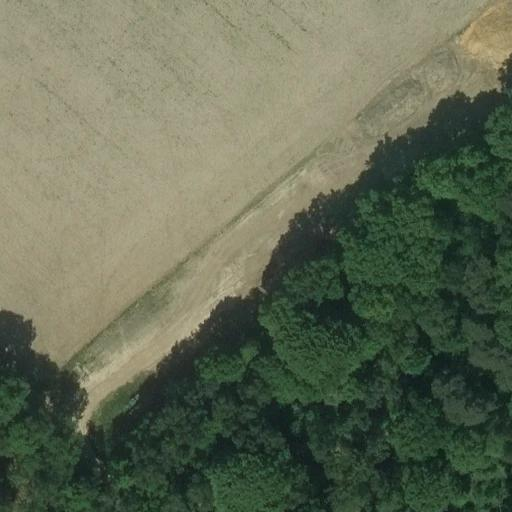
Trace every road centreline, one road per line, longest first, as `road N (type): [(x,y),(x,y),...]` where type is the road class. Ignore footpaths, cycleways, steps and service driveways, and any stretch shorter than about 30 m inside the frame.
road 1 (track): [(202,500),(350,304),(511,120)]
road 2 (track): [(202,500),(99,468),(60,421),(0,371)]
